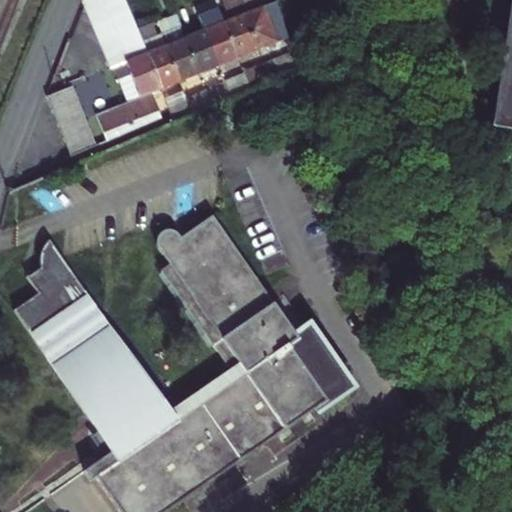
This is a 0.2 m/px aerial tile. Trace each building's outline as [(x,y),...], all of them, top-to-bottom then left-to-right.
[(85,0),(84,3),(112,71),(115,70),(127,104),(96,117),(103,133),(156,112),(149,95),(160,90),(146,56),(145,53),(144,50),(142,44),(136,30),(124,0),(85,0)] [(225,0),(233,19),(222,23),(236,58),(254,50),(241,16),(254,10),(249,0),(225,0)] [(249,0),(254,10),(241,16),(254,50),(287,36),(276,0),(270,3),(269,0),(249,0)] [(511,0),(508,0),(490,118),(511,121),(511,0)] [(197,19),(203,32),(217,66),(236,58),(222,23),(216,10),(197,19)] [(160,37),(165,48),(179,82),(198,74),(184,40),(176,18),(166,21),(171,34),(160,37)] [(203,32),(184,40),(198,74),(217,66),(203,32)] [(144,50),(145,53),(146,56),(160,90),(179,82),(165,48),(160,37),(142,44),(144,50)] [(293,55),(288,57),(294,72),(299,70),(293,55)] [(262,69),(268,83),(294,72),(288,57),(262,69)] [(244,77),(250,91),(268,83),(262,69),(244,77)] [(226,88),(230,99),(250,91),(244,77),(224,85),(226,88)] [(49,97),(74,158),(96,149),(71,88),(49,97)] [(226,88),(207,96),(212,108),(230,99),(226,88)] [(192,116),(188,104),(184,94),(165,103),(173,124),(192,116)] [(188,104),(192,116),(212,108),(207,96),(188,104)] [(156,112),(103,133),(107,144),(160,122),(156,112)] [(9,199),(4,217),(21,222),(27,200),(25,199),(29,186),(12,194),(9,199)] [(120,511),(168,511),(288,428),(301,419),(347,386),(308,330),(296,338),(212,217),(182,238),(178,234),(175,233),(170,232),(165,232),(160,235),(158,239),(157,245),(158,251),(169,267),(160,272),(228,369),(235,379),(174,423),(167,413),(47,242),(41,251),(38,258),(37,268),(22,279),(34,296),(11,313),(94,432),(108,452),(99,459),(82,472),(89,483),(97,478),(120,511)] [(228,369),(167,413),(174,423),(235,379),(228,369)] [(301,419),(288,428),(293,435),(305,427),(301,419)] [(85,439),(99,459),(108,452),(94,432),(85,439)]
